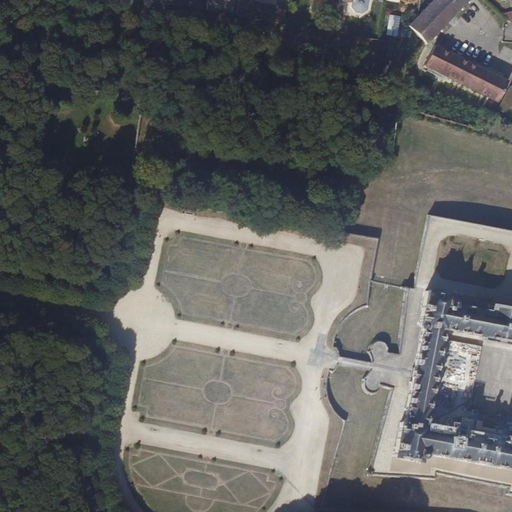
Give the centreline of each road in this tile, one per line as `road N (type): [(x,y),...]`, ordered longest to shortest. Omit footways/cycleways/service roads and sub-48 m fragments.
road 1 (track): [(272,511),(291,492),(334,248),(159,215)]
road 2 (track): [(136,324),(109,464),(133,511)]
road 3 (track): [(116,428),(296,465)]
